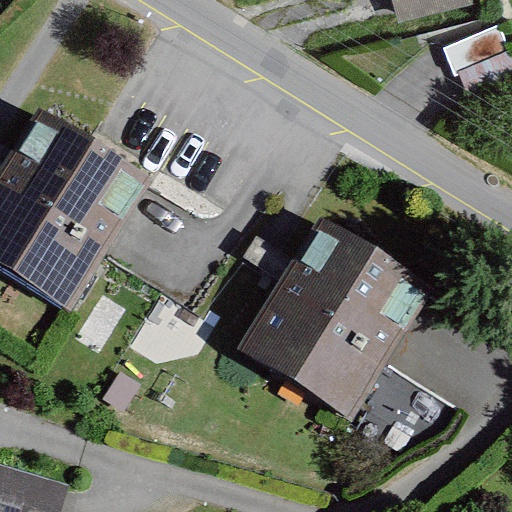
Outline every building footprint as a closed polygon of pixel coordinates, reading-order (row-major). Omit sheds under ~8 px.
[(475,0),(395,0),(402,29),(479,12),(475,0)] [(446,48),(467,93),(511,75),(511,49),(502,24),(446,48)] [(0,264),(76,312),(159,179),(49,110),(0,188),(0,264)] [(246,348),(359,418),(442,287),(329,216),(246,348)] [(0,511),(69,511),(76,486),(5,467),(0,484),(0,511)]
